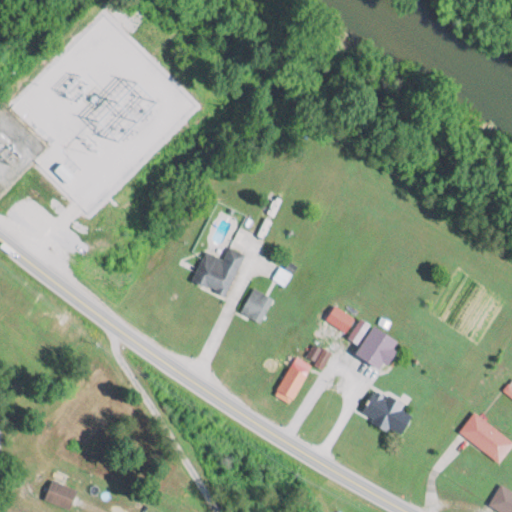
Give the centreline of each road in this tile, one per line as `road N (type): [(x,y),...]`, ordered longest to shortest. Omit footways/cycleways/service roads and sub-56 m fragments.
road 1 (primary): [(410,511),(214,394),(0,237)]
road 2 (residential): [(2,239),(69,143),(125,82)]
